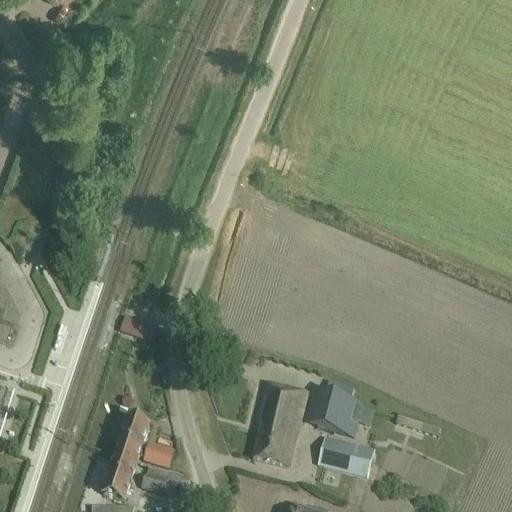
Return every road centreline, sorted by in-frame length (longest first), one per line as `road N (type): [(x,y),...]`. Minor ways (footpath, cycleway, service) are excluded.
road 1 (unclassified): [(215,511),(178,384),(180,324),(300,0)]
road 2 (unclassified): [(0,177),(27,65),(0,15)]
